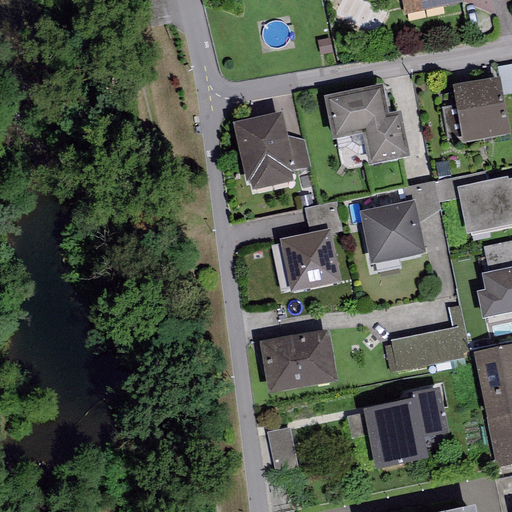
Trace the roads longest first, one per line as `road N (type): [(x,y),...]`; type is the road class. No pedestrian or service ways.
road 1 (residential): [(207,96),(255,511)]
road 2 (residential): [(511,48),(207,96)]
